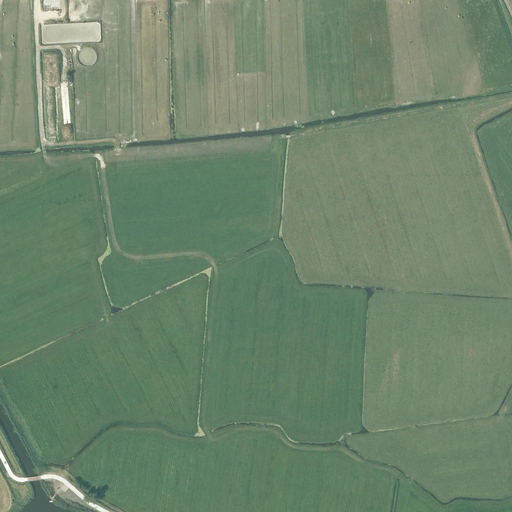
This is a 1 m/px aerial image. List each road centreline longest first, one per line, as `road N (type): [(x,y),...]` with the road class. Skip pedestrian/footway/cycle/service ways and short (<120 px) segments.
road 1 (track): [(211,441),(203,422),(216,270),(208,259),(120,255),(102,160),(91,157)]
road 2 (track): [(91,157),(44,156),(36,18)]
